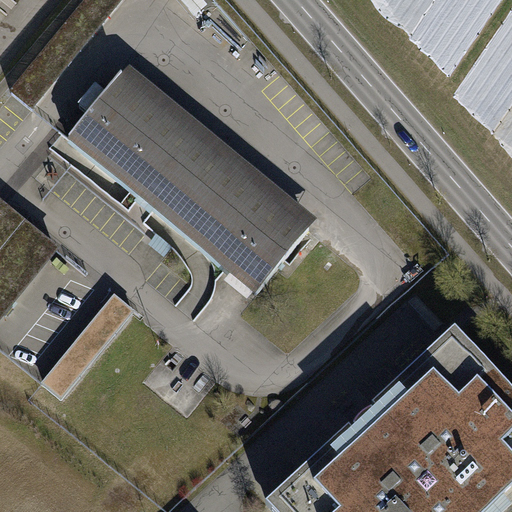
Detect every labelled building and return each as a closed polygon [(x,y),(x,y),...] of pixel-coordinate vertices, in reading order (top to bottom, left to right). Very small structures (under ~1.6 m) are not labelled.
[(94,0),(12,98),(32,115),(129,0),(94,0)] [(68,146),(256,299),(319,222),(131,68),(68,146)] [(0,327),(60,253),(0,205),(0,327)] [(417,294),(409,301),(435,331),(444,324),(417,294)] [(119,302),(52,385),(53,386),(49,392),(65,405),(136,316),(119,302)] [(511,511),(511,394),(457,336),(267,511),(266,511),(511,511)]
